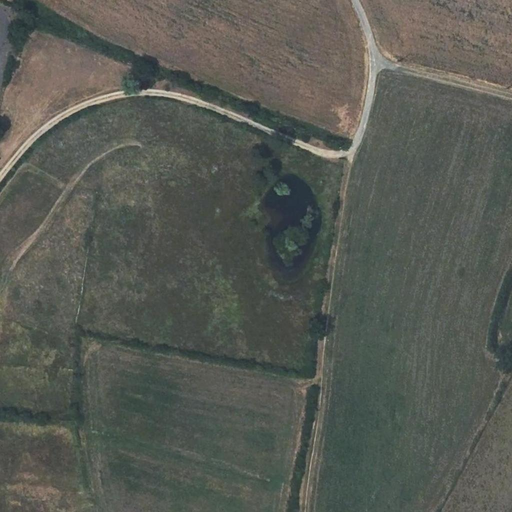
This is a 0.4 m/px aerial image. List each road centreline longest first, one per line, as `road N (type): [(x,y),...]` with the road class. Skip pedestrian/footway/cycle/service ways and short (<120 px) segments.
road 1 (track): [(302,511),(352,147),(315,150),(192,100),(115,93),(37,132),(0,175)]
road 2 (track): [(511,96),(375,60)]
